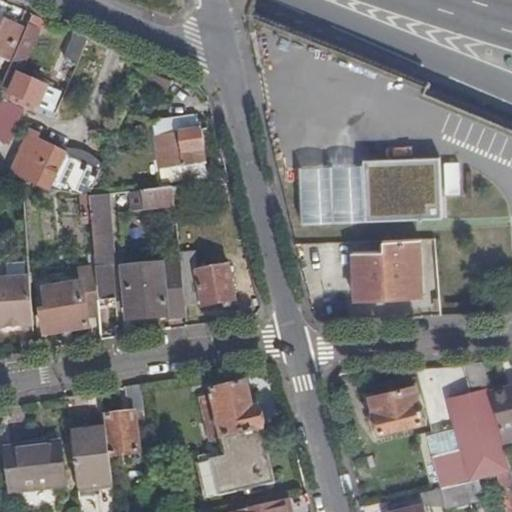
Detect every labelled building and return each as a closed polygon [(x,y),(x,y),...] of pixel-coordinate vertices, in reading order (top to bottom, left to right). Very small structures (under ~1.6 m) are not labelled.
[(0,2),(0,1),(0,59),(9,64),(24,29),(0,18),(0,2)] [(24,109),(52,121),(63,95),(22,76),(41,31),(31,27),(29,31),(14,66),(0,99),(24,109)] [(24,29),(9,64),(14,66),(29,31),(24,29)] [(69,92),(91,40),(77,34),(57,81),(60,88),(69,92)] [(152,75),(146,89),(169,100),(175,86),(152,75)] [(0,142),(8,146),(24,109),(0,99),(0,142)] [(158,139),(163,171),(166,186),(210,180),(208,165),(203,133),(200,133),(198,122),(183,123),(184,135),(158,139)] [(93,198),(104,173),(40,143),(43,136),(33,132),(15,173),(54,191),(52,196),(57,194),(58,192),(62,193),(84,198),(93,199),(93,198)] [(305,164),(306,223),(449,220),(448,195),(463,195),(463,161),(305,164)] [(175,190),(177,200),(186,199),(185,189),(175,190)] [(175,190),(93,198),(93,199),(95,221),(99,271),(101,303),(118,302),(116,270),(118,270),(114,216),(164,210),(178,209),(175,190)] [(95,221),(93,199),(84,198),(86,222),(95,221)] [(183,260),(178,209),(164,210),(173,289),(186,288),(185,278),(183,260)] [(428,247),(428,240),(385,242),(385,253),(355,254),(357,300),(425,298),(423,248),(428,247)] [(197,258),(183,260),(185,278),(200,276),(200,273),(197,258)] [(186,288),(188,306),(204,304),(205,308),(238,303),(233,268),(200,273),(200,276),(185,278),(186,288)] [(89,319),(103,318),(101,303),(99,271),(81,273),(83,287),(47,291),(50,312),(44,313),(46,334),(90,328),(89,319)] [(131,322),(189,317),(188,306),(186,288),(173,289),(166,289),(150,290),(150,280),(149,271),(127,274),(128,286),(121,287),(122,294),(129,294),(131,322)] [(0,325),(37,324),(33,273),(0,276),(0,325)] [(165,279),(150,280),(150,290),(166,289),(165,279)] [(493,393),(486,365),(467,366),(474,395),(452,401),(459,430),(464,450),(436,457),(443,490),(453,487),(472,483),(500,477),(511,473),(511,465),(510,456),(506,443),(504,432),(493,393)] [(108,430),(112,458),(142,454),(137,414),(147,413),(144,386),(129,389),(132,415),(107,418),(108,430)] [(225,448),(266,438),(265,432),(264,432),(259,409),(254,410),(249,386),(213,394),(214,397),(201,400),(212,446),(224,443),(225,448)] [(428,424),(418,388),(373,400),(383,436),(428,424)] [(511,388),(493,393),(504,432),(511,430),(511,388)] [(81,488),(115,485),(112,458),(108,430),(74,434),(81,488)] [(464,450),(459,430),(431,438),(436,457),(464,450)] [(278,490),(266,438),(225,448),(228,460),(213,463),(221,502),(278,490)] [(8,445),(9,453),(41,449),(41,447),(40,441),(8,445)] [(9,453),(14,495),(68,488),(63,444),(41,447),(41,449),(9,453)] [(511,511),(511,473),(500,477),(509,511),(511,511)] [(453,487),(443,490),(448,508),(482,501),(480,495),(476,496),(472,483),(453,487)] [(448,508),(443,490),(424,495),(428,507),(448,508)] [(292,511),(290,502),(250,511),(292,511)]
